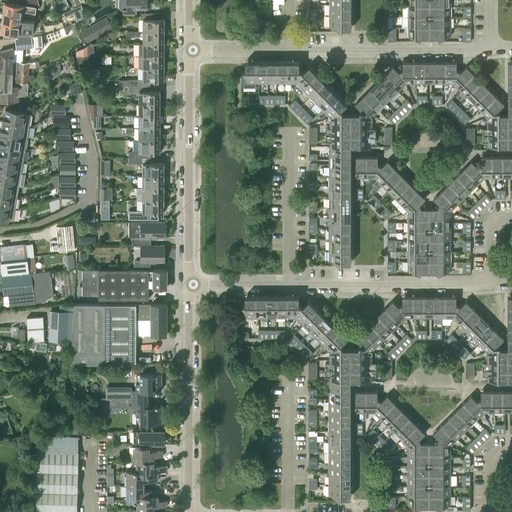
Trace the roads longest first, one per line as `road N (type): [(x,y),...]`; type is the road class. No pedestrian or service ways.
road 1 (residential): [(187,52),(511,50)]
road 2 (residential): [(188,284),(511,284)]
road 3 (tertiary): [(188,284),(187,52)]
road 4 (tertiary): [(188,511),(188,284)]
